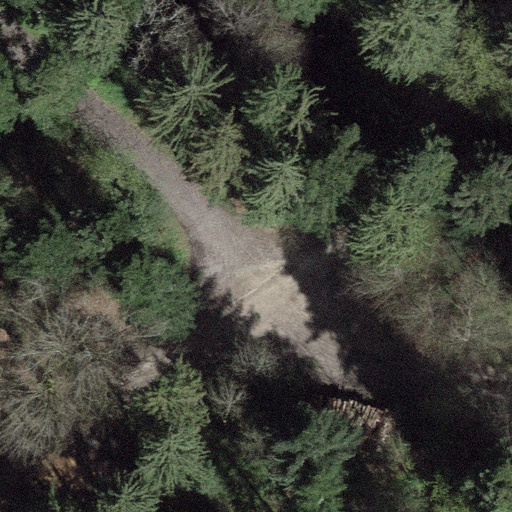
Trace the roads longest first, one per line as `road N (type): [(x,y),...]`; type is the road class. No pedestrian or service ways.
road 1 (track): [(511,6),(449,114),(277,305),(0,453)]
road 2 (track): [(511,397),(277,305),(0,43)]
